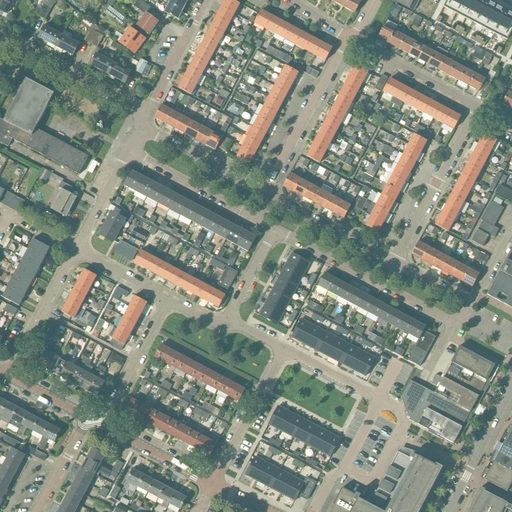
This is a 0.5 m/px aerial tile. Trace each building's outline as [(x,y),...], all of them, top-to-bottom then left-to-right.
[(0,0),(0,11),(7,15),(13,0),(0,0)] [(149,34),(158,22),(146,14),(151,8),(140,0),(137,0),(133,6),(145,15),(142,20),(138,25),(141,28),(149,34)] [(162,0),(162,1),(166,2),(169,4),(183,11),(187,2),(182,0),(162,0)] [(225,0),(222,7),(235,14),(240,4),(231,0),(225,0)] [(358,0),(348,0),(344,8),(354,13),(361,1),(358,0)] [(392,0),(414,11),(419,0),(392,0)] [(462,0),(460,6),(469,10),(474,0),(462,0)] [(474,0),(469,10),(479,16),(487,0),(474,0)] [(488,0),(487,0),(479,16),(489,21),(497,5),(488,0)] [(183,11),(169,4),(166,2),(164,6),(167,7),(164,12),(178,20),(183,11)] [(45,20),(51,8),(44,4),(38,16),(45,20)] [(497,5),(489,21),(498,26),(507,10),(497,5)] [(222,7),(216,18),(229,24),(235,14),(222,7)] [(76,10),(73,15),(79,20),(83,16),(76,10)] [(265,29),(272,16),(261,10),(255,23),(265,29)] [(511,12),(507,10),(498,26),(508,31),(511,23),(511,12)] [(272,16),(265,29),(275,34),(282,21),(272,16)] [(91,44),(97,32),(99,28),(93,25),(93,24),(86,18),(83,22),(90,28),(84,40),(91,44)] [(224,34),(229,24),(216,18),(211,27),(224,34)] [(282,21),(275,34),(284,39),(291,26),(282,21)] [(291,26),(284,39),(285,39),(295,45),(301,32),(291,26)] [(383,29),(378,38),(388,44),(395,32),(392,30),(385,26),(384,26),(383,29)] [(55,49),(62,36),(45,27),(39,38),(49,44),(48,45),(55,49)] [(211,27),(206,37),(219,44),(224,34),(211,27)] [(135,55),(146,40),(131,28),(120,43),(135,55)] [(62,36),(55,49),(62,53),(63,51),(73,56),(79,45),(71,40),(73,37),(72,35),(64,31),(62,36)] [(97,32),(91,44),(97,47),(103,36),(97,32)] [(301,32),(295,45),(305,50),(312,38),(301,32)] [(395,32),(388,44),(392,46),(398,49),(405,37),(395,32)] [(206,37),(200,48),(213,54),(219,44),(206,37)] [(408,55),(415,42),(405,37),(398,49),(408,55)] [(315,56),(322,43),(312,38),(305,50),(315,56)] [(419,60),(425,48),(415,42),(408,55),(419,60)] [(322,43),(315,56),(326,61),(332,48),(322,43)] [(200,48),(195,57),(208,64),(213,54),(200,48)] [(425,48),(419,60),(428,65),(435,53),(425,48)] [(283,53),(279,59),(286,63),(289,57),(283,53)] [(435,53),(428,65),(429,65),(439,71),(445,59),(445,58),(436,54),(435,53)] [(97,54),(91,66),(101,71),(100,73),(107,76),(114,63),(97,54)] [(202,74),(208,64),(195,57),(189,67),(202,74)] [(487,66),(490,61),(484,58),(481,63),(487,66)] [(147,65),(148,63),(140,59),(135,71),(142,75),(145,68),(147,65)] [(445,59),(439,71),(449,76),(456,64),(447,59),(445,59)] [(493,60),(489,67),(493,69),(497,62),(493,60)] [(114,63),(107,76),(107,77),(114,80),(115,79),(125,84),(131,73),(114,63)] [(456,64),(449,76),(459,81),(465,69),(456,64)] [(356,65),(350,76),(363,83),(368,72),(356,66),(356,65)] [(285,66),(280,76),(293,83),(298,73),(285,66)] [(197,84),(202,74),(189,67),(184,78),(197,84)] [(316,79),(319,73),(309,67),(306,73),(316,79)] [(465,69),(459,81),(460,82),(469,87),(475,75),(466,70),(465,69)] [(381,92),(388,78),(382,75),(375,89),(381,92)] [(475,75),(469,87),(479,92),(485,80),(476,75),(475,75)] [(279,78),(275,86),(288,93),(292,84),(293,83),(280,76),(279,78)] [(350,76),(344,86),(357,93),(363,83),(350,76)] [(192,95),(197,84),(184,78),(179,88),(192,95)] [(52,100),(55,94),(26,79),(4,121),(1,119),(0,120),(0,142),(8,147),(10,145),(12,139),(80,175),(89,157),(48,134),(36,128),(52,100)] [(390,79),(383,92),(392,96),(393,97),(400,84),(392,80),(390,79)] [(400,84),(393,97),(403,102),(410,89),(400,84)] [(274,88),(269,97),(282,103),(287,95),(288,93),(275,86),(274,88)] [(344,86),(339,97),(352,104),(352,103),(357,93),(344,86)] [(221,89),(218,95),(226,99),(228,96),(229,94),(222,90),(221,89)] [(410,89),(403,102),(403,103),(413,107),(413,108),(420,95),(419,95),(410,90),(410,89)] [(511,93),(508,92),(502,104),(511,110),(511,109),(511,93)] [(420,95),(413,108),(423,113),(430,100),(420,95)] [(220,106),(224,100),(218,97),(215,103),(220,106)] [(268,98),(264,107),(277,113),(282,104),(282,103),(269,97),(268,98)] [(339,97),(334,107),(347,113),(352,104),(339,97)] [(430,100),(423,113),(424,114),(433,118),(440,106),(431,101),(430,100)] [(162,105),(155,118),(165,123),(172,110),(162,105)] [(440,106),(433,118),(434,119),(443,124),(450,111),(441,106),(440,106)] [(263,108),(258,117),(271,124),(276,114),(277,113),(264,107),(263,108)] [(334,107),(328,116),(341,123),(346,115),(347,113),(334,107)] [(172,110),(165,123),(165,124),(175,129),(182,116),(173,111),(172,110)] [(450,111),(443,124),(444,124),(454,130),(461,117),(451,111),(450,111)] [(185,134),(192,121),(182,116),(175,129),(185,134)] [(328,116),(323,126),(336,133),(341,123),(328,116)] [(258,118),(253,127),(266,133),(271,124),(258,117),(258,118)] [(212,132),(205,145),(216,151),(232,120),(228,118),(226,122),(225,123),(218,135),(212,132)] [(408,128),(411,122),(407,120),(405,123),(401,121),(400,123),(404,126),(408,128)] [(195,139),(202,126),(192,121),(185,134),(195,139)] [(422,135),(425,129),(417,125),(414,131),(422,135)] [(205,145),(212,132),(202,126),(195,139),(205,145)] [(323,126),(317,137),(330,143),(336,133),(323,126)] [(253,127),(248,137),(261,144),(266,134),(266,133),(253,127)] [(354,143),(357,136),(353,134),(350,140),(348,143),(352,145),(354,143)] [(414,135),(409,145),(421,152),(426,142),(427,141),(414,134),(414,135)] [(484,134),(479,144),(491,151),(497,141),(484,134)] [(225,151),(230,140),(225,137),(219,148),(225,151)] [(247,139),(242,147),(255,154),(260,145),(261,144),(248,137),(247,139)] [(317,137),(312,147),(325,153),(330,143),(317,137)] [(478,146),(473,155),(486,161),(490,153),(491,151),(479,144),(478,146)] [(408,147),(403,155),(416,162),(420,153),(421,152),(409,145),(408,147)] [(242,147),(237,157),(250,164),(255,155),(255,154),(242,147)] [(309,153),(307,157),(320,163),(325,153),(312,147),(309,153)] [(380,155),(375,166),(379,168),(382,161),(386,163),(392,166),(393,163),(392,162),(388,160),(384,158),(380,155)] [(402,157),(398,165),(411,172),(415,163),(416,162),(403,155),(402,157)] [(473,155),(468,165),(480,171),(485,162),(486,161),(473,155)] [(350,166),(353,160),(347,157),(344,162),(350,166)] [(93,161),(87,172),(92,174),(98,163),(93,161)] [(397,167),(392,175),(405,182),(410,173),(411,172),(398,165),(397,167)] [(468,165),(463,174),(475,181),(480,172),(480,171),(468,165)] [(40,173),(38,177),(46,181),(47,179),(51,173),(43,168),(42,169),(40,173)] [(135,192),(143,177),(132,170),(124,186),(135,192)] [(365,173),(362,179),(366,182),(370,184),(373,178),(369,175),(369,176),(366,174),(365,173)] [(293,192),(300,179),(290,174),(283,186),(293,192)] [(462,175),(457,185),(470,191),(475,182),(475,181),(463,174),(462,175)] [(392,177),(387,184),(390,186),(392,187),(400,191),(405,182),(392,175),(392,177)] [(146,198),(155,183),(143,177),(135,192),(146,198)] [(303,197),(310,184),(300,179),(293,192),(303,197)] [(66,218),(77,197),(70,193),(73,188),(62,182),(58,187),(61,189),(51,209),(66,218)] [(158,204),(167,189),(155,183),(146,198),(158,204)] [(314,203),(320,190),(310,184),(303,197),(314,203)] [(382,195),(395,202),(400,191),(392,187),(390,186),(387,184),(382,195)] [(457,185),(452,195),(465,201),(469,192),(470,191),(457,185)] [(358,196),(355,201),(356,202),(359,204),(363,198),(365,194),(366,191),(369,193),(371,189),(369,188),(368,188),(366,187),(364,186),(364,187),(363,187),(361,190),(361,192),(358,196)] [(511,201),(511,192),(499,186),(495,193),(511,201)] [(5,190),(0,199),(0,202),(19,213),(25,201),(15,196),(17,192),(15,191),(8,187),(6,191),(5,190)] [(167,189),(158,204),(169,210),(177,195),(167,189)] [(324,208),(331,195),(320,190),(314,203),(324,208)] [(180,216),(188,201),(177,195),(169,210),(180,216)] [(331,195),(324,208),(333,213),(340,201),(340,200),(331,195)] [(382,195),(377,204),(390,211),(392,208),(395,202),(382,195)] [(451,196),(446,205),(459,212),(464,203),(465,201),(452,195),(451,196)] [(119,206),(122,200),(117,197),(114,203),(119,206)] [(500,206),(503,201),(496,197),(493,202),(491,201),(481,220),(483,221),(478,229),(495,237),(499,229),(494,226),(504,208),(500,206)] [(340,201),(333,213),(334,214),(344,219),(346,215),(351,206),(341,201),(340,200),(340,201)] [(188,201),(180,216),(191,222),(200,207),(188,201)] [(131,212),(134,206),(129,203),(126,209),(131,212)] [(377,204),(371,216),(384,223),(390,211),(377,204)] [(446,205),(441,215),(454,221),(459,212),(446,205)] [(142,218),(145,212),(136,207),(132,213),(137,215),(137,216),(142,218)] [(200,207),(191,222),(192,223),(203,228),(211,213),(201,207),(200,207)] [(106,224),(119,231),(125,221),(130,224),(134,218),(122,211),(119,217),(112,213),(106,224)] [(214,234),(222,219),(211,213),(203,228),(214,234)] [(153,224),(156,218),(152,215),(148,222),(153,224)] [(441,215),(436,225),(448,232),(449,232),(454,221),(441,215)] [(371,216),(366,225),(378,232),(379,232),(384,223),(371,216)] [(222,219),(214,234),(225,240),(233,224),(222,219)] [(160,227),(160,228),(164,230),(166,227),(168,224),(163,221),(160,227)] [(113,243),(119,231),(106,224),(100,236),(113,243)] [(233,224),(225,240),(236,246),(244,230),(233,225),(233,224)] [(173,231),(171,234),(176,236),(177,234),(179,230),(174,227),(173,230),(173,231)] [(244,230),(236,246),(237,246),(248,252),(256,237),(245,231),(244,230)] [(483,247),(489,236),(478,230),(472,241),(483,247)] [(144,240),(147,235),(139,231),(136,237),(144,240)] [(185,233),(183,237),(182,239),(187,242),(190,236),(185,233)] [(176,246),(178,241),(170,237),(167,242),(176,246)] [(33,240),(28,249),(38,255),(45,258),(50,248),(33,239),(33,240)] [(198,248),(202,242),(197,239),(193,246),(198,248)] [(131,262),(137,250),(120,241),(114,252),(131,262)] [(418,242),(412,255),(413,255),(422,260),(429,247),(419,242),(418,242)] [(208,245),(204,251),(209,254),(210,254),(213,248),(208,245)] [(221,260),(226,250),(221,247),(216,258),(221,260)] [(429,247),(422,260),(423,261),(431,265),(438,253),(430,248),(429,247)] [(191,248),(188,253),(192,255),(193,255),(197,257),(199,252),(195,250),(191,248)] [(511,248),(487,295),(511,308),(511,248)] [(23,258),(23,259),(40,268),(44,260),(45,258),(38,255),(28,249),(26,251),(25,255),(23,258)] [(140,251),(134,263),(144,268),(145,269),(151,256),(141,251),(140,251)] [(479,251),(475,257),(476,257),(475,259),(481,263),(482,261),(486,263),(489,257),(479,251)] [(292,253),(286,266),(304,275),(310,263),(292,253)] [(442,271),(448,258),(438,253),(431,265),(442,271)] [(155,274),(161,262),(151,256),(145,269),(155,274)] [(232,266),(233,266),(235,260),(230,257),(227,264),(232,266)] [(452,276),(459,263),(448,258),(442,271),(452,276)] [(23,259),(17,270),(34,279),(40,268),(23,259)] [(222,271),(225,266),(212,259),(209,264),(222,271)] [(161,262),(155,274),(165,279),(172,267),(161,262)] [(462,282),(469,269),(459,263),(452,276),(462,282)] [(286,266),(279,278),(297,288),(304,275),(286,266)] [(172,267),(165,279),(166,280),(176,285),(183,273),(172,267)] [(230,287),(238,272),(227,267),(218,285),(228,290),(230,287)] [(469,269),(462,282),(473,287),(479,275),(469,269)] [(16,270),(12,278),(30,287),(34,279),(17,270),(16,270)] [(78,281),(91,287),(97,276),(84,270),(78,281)] [(183,273),(176,285),(187,291),(193,279),(183,273)] [(323,277),(318,286),(327,291),(334,278),(325,273),(323,277)] [(12,280),(7,287),(24,297),(29,288),(30,287),(12,278),(12,280)] [(279,278),(273,290),(290,300),(297,288),(279,278)] [(334,278),(327,291),(328,292),(338,297),(345,284),(335,279),(334,278)] [(193,279),(187,291),(197,296),(204,284),(193,279)] [(78,281),(73,292),(85,298),(85,297),(91,287),(78,281)] [(208,302),(215,290),(204,284),(197,296),(208,302)] [(349,303),(356,290),(345,284),(338,297),(349,303)] [(7,288),(2,297),(19,306),(24,297),(7,287),(7,288)] [(126,297),(129,293),(117,287),(111,298),(118,301),(121,295),(126,297)] [(215,290),(208,302),(219,308),(225,295),(215,290)] [(273,290),(266,303),(284,312),(290,300),(273,290)] [(359,308),(366,295),(356,290),(349,303),(359,308)] [(72,292),(68,301),(80,308),(85,299),(85,298),(73,292),(72,292)] [(370,314),(376,301),(366,295),(359,308),(370,314)] [(135,296),(129,307),(141,314),(146,304),(147,303),(135,296)] [(101,311),(103,307),(105,303),(100,300),(96,308),(101,311)] [(74,319),(80,308),(68,301),(62,312),(74,319)] [(310,301),(307,307),(317,312),(320,306),(310,301)] [(379,319),(386,306),(376,301),(370,314),(379,319)] [(260,314),(260,315),(277,324),(284,312),(266,303),(260,314)] [(14,316),(17,310),(7,304),(4,310),(14,316)] [(109,315),(113,307),(108,304),(103,312),(109,315)] [(389,324),(396,311),(386,306),(379,319),(389,324)] [(129,308),(123,318),(136,324),(141,314),(129,307),(129,308)] [(399,329),(406,317),(396,311),(389,324),(399,329)] [(341,325),(344,319),(336,315),(334,321),(341,325)] [(409,335),(416,322),(406,317),(399,329),(409,335)] [(123,319),(118,328),(130,335),(135,326),(136,324),(123,318),(123,319)] [(95,330),(92,335),(98,338),(100,333),(102,328),(105,322),(100,319),(97,325),(94,330),(95,330)] [(301,320),(292,337),(304,343),(313,326),(301,320)] [(419,340),(424,331),(426,327),(416,322),(409,335),(419,340)] [(313,326),(304,343),(317,350),(325,333),(313,326)] [(353,331),(361,336),(364,330),(357,326),(353,331)] [(118,328),(112,339),(119,343),(122,344),(124,346),(125,344),(130,335),(118,328)] [(422,349),(428,352),(435,337),(424,331),(419,340),(416,346),(422,349)] [(78,341),(81,336),(74,332),(71,337),(78,341)] [(325,333),(317,350),(329,357),(338,340),(325,333)] [(381,346),(384,340),(377,336),(374,342),(381,346)] [(338,340),(329,357),(342,363),(351,346),(338,340)] [(164,363),(171,350),(161,345),(154,357),(164,363)] [(351,346),(342,363),(353,369),(362,353),(351,346)] [(420,367),(428,352),(422,349),(416,346),(408,361),(420,367)] [(401,357),(405,351),(397,347),(394,353),(401,357)] [(443,378),(478,397),(495,365),(459,347),(445,373),(443,378)] [(45,368),(52,354),(45,350),(38,364),(45,368)] [(171,350),(164,363),(174,368),(175,368),(182,356),(181,356),(171,350)] [(362,353),(353,369),(366,376),(375,359),(362,353)] [(52,372),(60,358),(52,354),(45,368),(52,372)] [(112,354),(108,363),(112,365),(114,362),(117,356),(112,354)] [(182,356),(175,368),(185,374),(186,374),(193,362),(192,362),(192,361),(182,356)] [(60,376),(68,362),(60,358),(52,372),(60,376)] [(67,380),(75,365),(68,362),(60,376),(67,380)] [(193,362),(186,374),(197,380),(203,367),(193,362)] [(75,384),(82,370),(75,365),(67,380),(75,384)] [(97,377),(90,392),(97,396),(105,381),(101,380),(104,374),(107,369),(103,367),(100,373),(97,377)] [(203,367),(197,380),(207,385),(214,373),(203,367)] [(82,388),(90,373),(82,370),(75,384),(82,388)] [(90,392),(97,377),(90,373),(82,388),(90,392)] [(217,390),(224,378),(214,373),(207,385),(217,390)] [(437,375),(432,384),(438,387),(443,378),(437,375)] [(224,378),(217,390),(227,396),(234,383),(224,378)] [(470,413),(478,397),(443,378),(435,394),(470,413)] [(402,396),(401,398),(402,398),(403,401),(404,404),(405,407),(408,416),(408,417),(410,418),(409,420),(412,422),(418,425),(419,425),(422,427),(440,436),(454,443),(463,425),(470,413),(435,394),(420,386),(416,384),(414,383),(411,381),(410,381),(402,396)] [(234,383),(227,396),(228,396),(239,402),(245,390),(235,384),(234,383)] [(165,398),(168,393),(159,388),(157,394),(165,398)] [(125,411),(135,416),(142,404),(132,399),(125,411)] [(11,420),(18,408),(7,402),(1,414),(11,420)] [(142,404),(135,416),(146,422),(153,410),(142,404)] [(209,406),(207,410),(210,412),(217,416),(220,410),(213,407),(210,405),(209,406)] [(278,408),(269,424),(281,431),(290,414),(278,407),(278,408)] [(10,423),(9,424),(19,430),(22,425),(28,413),(18,408),(11,420),(10,423)] [(196,408),(193,413),(200,417),(203,412),(203,411),(196,408)] [(153,410),(146,422),(157,428),(164,416),(153,410)] [(203,412),(200,417),(207,421),(210,415),(203,412)] [(19,430),(18,432),(18,433),(23,435),(27,428),(32,431),(39,419),(28,414),(28,413),(22,425),(19,430)] [(290,414),(281,431),(293,437),(302,420),(299,418),(290,414)] [(164,416),(157,428),(167,433),(168,434),(175,421),(174,421),(164,416)] [(39,419),(32,431),(43,436),(49,425),(39,419)] [(302,420),(293,437),(305,444),(315,426),(302,420)] [(175,421),(168,434),(179,439),(185,427),(175,421)] [(43,436),(37,447),(38,447),(43,450),(49,440),(54,442),(60,431),(49,425),(43,436)] [(315,426),(305,444),(318,450),(327,433),(315,426)] [(185,427),(179,439),(189,445),(195,433),(185,427)] [(511,449),(511,427),(507,436),(503,445),(511,449)] [(195,433),(189,445),(200,451),(206,438),(195,433)] [(327,433),(318,450),(330,456),(336,444),(339,439),(336,438),(327,433)] [(4,440),(4,441),(11,444),(14,440),(7,436),(6,436),(4,440)] [(206,438),(200,451),(210,456),(216,444),(206,438)] [(14,440),(11,444),(12,445),(19,449),(22,444),(14,440)] [(511,449),(503,445),(501,449),(496,458),(493,463),(511,472),(511,449)] [(27,453),(32,455),(33,456),(36,450),(32,448),(30,447),(27,453)] [(12,448),(6,459),(19,466),(25,455),(12,448)] [(92,448),(87,458),(100,465),(106,455),(92,448)] [(36,450),(33,456),(44,462),(47,456),(37,450),(36,450)] [(410,458),(398,452),(389,469),(371,503),(360,497),(361,496),(357,494),(356,494),(356,495),(352,493),(342,488),(340,493),(329,511),(417,511),(441,468),(426,461),(412,454),(410,458)] [(112,471),(100,465),(87,458),(82,468),(95,475),(98,477),(100,473),(108,478),(110,475),(116,478),(124,464),(117,461),(113,468),(112,471)] [(255,458),(246,475),(258,481),(267,465),(255,458)] [(6,459),(1,469),(14,475),(19,466),(6,459)] [(511,494),(511,472),(493,463),(489,472),(485,478),(484,480),(507,492),(511,494)] [(267,465),(258,481),(270,488),(279,471),(267,465)] [(90,484),(95,475),(82,468),(77,477),(90,484)] [(0,471),(0,480),(9,485),(13,477),(14,475),(1,469),(0,471)] [(133,469),(127,481),(131,484),(128,489),(134,492),(137,487),(143,475),(133,469)] [(279,471),(270,488),(282,494),(291,477),(279,471)] [(143,475),(137,487),(148,492),(154,481),(143,475)] [(77,477),(71,488),(84,495),(90,484),(77,477)] [(291,477),(282,494),(295,500),(297,495),(303,483),(291,477)] [(303,483),(297,495),(307,500),(316,483),(306,477),(303,483)] [(0,494),(3,496),(8,487),(9,485),(0,480),(0,494)] [(154,481),(148,492),(158,498),(164,486),(154,481)] [(116,500),(121,489),(116,486),(110,497),(116,500)] [(164,486),(158,498),(159,498),(164,501),(161,506),(167,508),(169,504),(175,492),(165,487),(164,486)] [(104,498),(108,490),(102,487),(98,495),(104,498)] [(66,498),(79,505),(84,495),(71,488),(66,498)] [(511,511),(511,506),(507,504),(507,503),(480,489),(467,511),(511,511)] [(175,492),(169,504),(170,504),(180,510),(186,498),(176,492),(175,492)] [(120,502),(119,502),(127,506),(129,501),(122,497),(120,502)] [(66,498),(60,508),(67,511),(74,511),(79,505),(66,498)] [(133,503),(130,508),(138,511),(140,507),(134,504),(133,503)]
